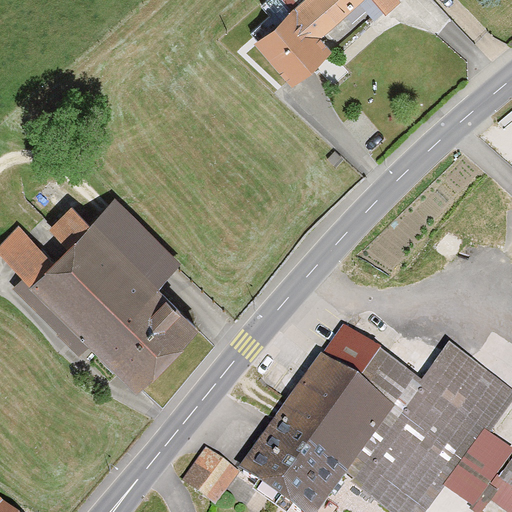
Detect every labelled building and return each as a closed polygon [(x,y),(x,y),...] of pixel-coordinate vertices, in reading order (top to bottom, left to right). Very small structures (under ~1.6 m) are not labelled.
[(302,0),(259,37),(303,89),(347,51),(332,34),(371,0),(302,0)] [(33,215),(3,246),(29,272),(13,288),(87,361),(105,343),(154,392),(221,325),(176,280),(192,264),(127,199),(111,215),(72,254),(33,215)] [(353,325),(251,471),(309,511),(348,511),(366,486),(403,511),(435,511),(452,488),(484,511),(492,500),(509,511),(511,511),(511,438),(503,432),(511,419),(511,381),(460,345),(434,382),(353,325)] [(213,446),(187,481),(221,506),(251,471),(213,446)] [(0,511),(13,511),(0,501),(0,511)]
